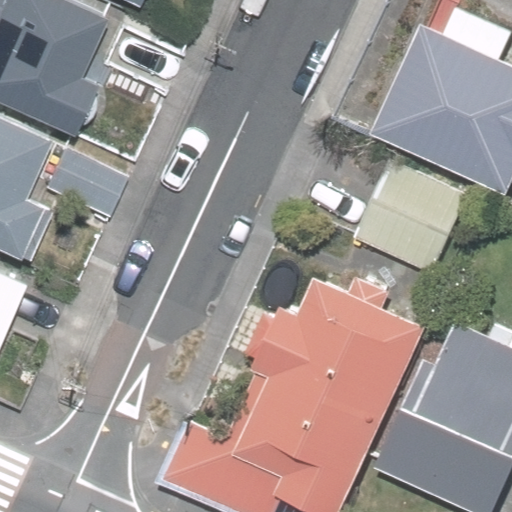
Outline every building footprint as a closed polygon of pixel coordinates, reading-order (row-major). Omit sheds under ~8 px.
[(130,26),(69,0),(0,0),(0,101),(82,137),(130,26)] [(105,0),(129,11),(134,0),(105,0)] [(511,65),(490,57),(501,29),(445,7),(434,35),(394,19),(350,132),(511,196),(511,65)] [(0,257),(39,178),(95,205),(110,172),(0,118),(0,257)] [(466,204),(377,162),(343,233),(433,275),(466,204)] [(0,405),(6,408),(54,296),(0,272),(0,405)] [(158,481),(229,511),(343,511),(360,464),(410,360),(431,324),(386,305),(393,289),(358,275),(352,289),(317,275),(302,312),(284,304),(280,314),(268,309),(249,351),(260,355),(255,368),(259,369),(229,434),(187,416),(158,481)] [(458,511),(476,511),(511,438),(511,323),(478,307),(467,331),(442,318),(420,364),(410,360),(360,464),(458,511)]
